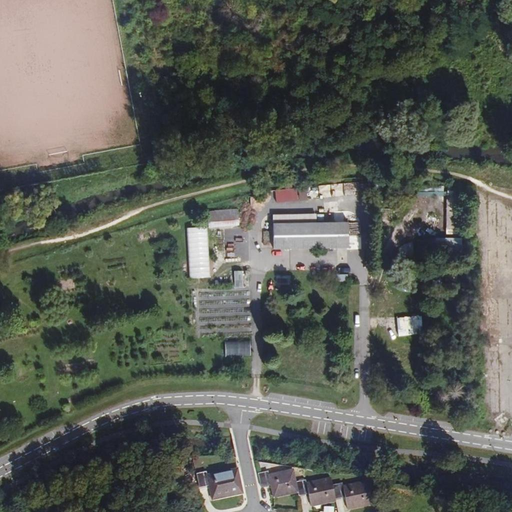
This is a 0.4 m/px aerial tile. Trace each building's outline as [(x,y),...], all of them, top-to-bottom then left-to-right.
[(238,209),(207,211),(208,222),(238,220),(238,209)] [(239,225),(238,220),(208,222),(208,228),(239,225)] [(273,223),(273,248),(348,247),(348,222),(273,223)] [(206,228),(187,229),(189,280),(209,279),(206,228)] [(249,341),(225,341),(225,356),(249,357),(249,341)] [(188,471),(187,465),(169,469),(170,475),(188,471)] [(200,487),(209,485),(212,500),(242,494),(237,470),(207,476),(206,472),(197,474),(200,487)] [(272,497),(298,492),(296,482),(294,470),(268,475),(268,472),(258,474),(260,488),(270,486),(272,497)] [(335,499),(332,485),(331,479),(306,484),(306,480),(296,482),(298,492),(299,497),(309,496),(311,506),(335,502),(335,499)] [(345,497),(347,509),(372,505),(368,482),(343,486),(342,483),(332,485),(335,499),(345,497)]
